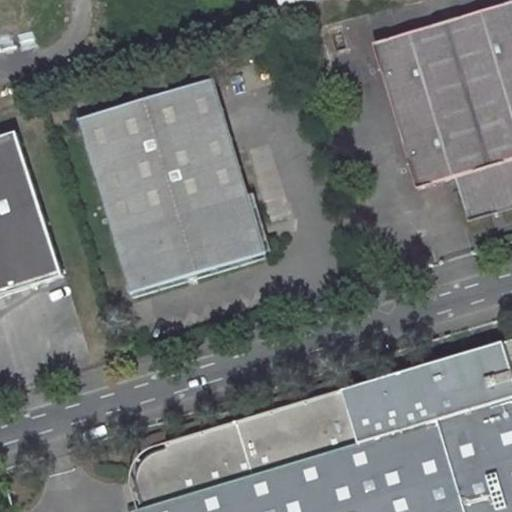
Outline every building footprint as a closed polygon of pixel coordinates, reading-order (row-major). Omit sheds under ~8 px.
[(272,0),(275,15),(331,0),(272,0)] [(374,45),(418,191),(456,180),(468,222),(491,216),(489,208),(497,206),(499,213),(511,209),(511,4),(479,14),(476,6),(451,14),(453,23),(374,45)] [(251,196),(216,81),(82,121),(116,237),(133,296),(268,255),(251,196)] [(23,133),(0,140),(0,297),(68,277),(23,133)] [(274,254),(257,194),(251,196),(268,255),(274,254)] [(491,216),(499,213),(497,206),(489,208),(491,216)] [(110,238),(128,297),(133,296),(116,237),(110,238)] [(268,255),(133,296),(134,300),(270,259),(268,255)] [(139,357),(133,336),(115,342),(121,362),(139,357)] [(511,511),(511,345),(506,348),(165,455),(167,457),(156,461),(149,466),(144,471),(140,476),(137,483),(135,492),(135,497),(136,499),(142,501),(145,511),(511,511)]
